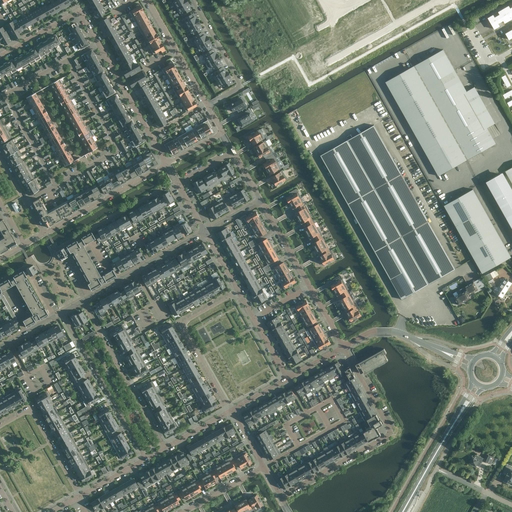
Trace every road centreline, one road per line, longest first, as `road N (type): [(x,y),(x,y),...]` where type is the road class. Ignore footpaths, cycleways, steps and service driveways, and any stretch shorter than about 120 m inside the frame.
road 1 (unknown): [(476,167),(498,151),(501,130),(444,35),(378,76),(432,174),(452,181)]
road 2 (residential): [(280,497),(389,435),(343,347)]
road 3 (residential): [(55,183),(118,149),(68,60)]
road 4 (residential): [(61,310),(146,460)]
road 5 (residential): [(55,183),(6,96),(68,60)]
road 6 (residential): [(165,448),(81,299)]
road 7 (residential): [(232,411),(181,320),(237,290)]
road 8 (residential): [(43,233),(166,164)]
road 9 (residential): [(81,496),(31,407),(0,425)]
road 10 (residential): [(206,105),(240,86),(191,0)]
road 11 (residential): [(98,44),(166,164)]
road 12 (residential): [(324,65),(438,0)]
road 13 (residential): [(90,294),(204,230)]
road 14 (residential): [(0,56),(80,11),(98,44)]
